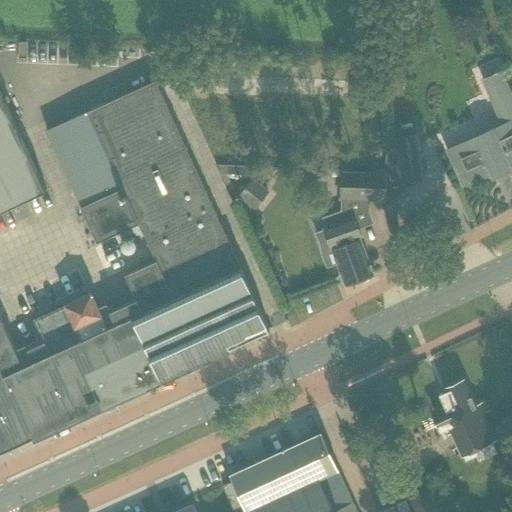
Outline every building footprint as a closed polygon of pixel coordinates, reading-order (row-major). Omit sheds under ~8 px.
[(509,164),(511,162),(511,96),(500,71),(482,79),(502,124),(446,149),(462,185),(490,173),(491,173),(493,178),(511,170),(508,165),(509,165),(509,164)] [(144,387),(269,329),(157,80),(89,111),(123,187),(82,206),(98,242),(139,223),(156,261),(126,275),(137,299),(111,311),(117,324),(83,339),(67,303),(34,318),(45,341),(29,349),(34,361),(5,374),(1,366),(20,358),(0,313),(0,452),(101,406),(110,410),(116,406),(120,398),(134,391),(135,394),(145,390),(144,387)] [(0,91),(0,211),(46,190),(0,91)] [(123,187),(89,111),(47,130),(82,206),(123,187)] [(396,134),(397,182),(417,182),(416,134),(396,134)] [(387,200),(386,174),(342,172),(341,198),(387,200)] [(269,191),(252,178),(238,196),(255,209),(269,191)] [(373,274),(360,239),(357,240),(356,237),(361,235),(354,217),(351,218),(348,209),(324,218),(327,227),(324,228),(326,231),(324,235),(326,242),(330,244),(331,246),(335,245),(336,248),(332,249),(345,284),(373,274)] [(71,302),(81,324),(102,315),(92,292),(71,302)] [(496,452),(490,440),(494,438),(482,413),(487,411),(483,402),(474,406),(463,381),(447,389),(447,390),(439,394),(445,407),(436,411),(444,429),(452,425),(468,460),(479,455),(481,459),(496,452)] [(357,511),(353,503),(336,511),(321,477),(337,469),(321,433),(266,458),(252,464),(249,466),(230,475),(232,480),(222,485),(234,511),(196,511),(192,504),(178,511),(177,511),(175,511),(357,511)] [(438,511),(429,491),(411,499),(416,511),(438,511)]
